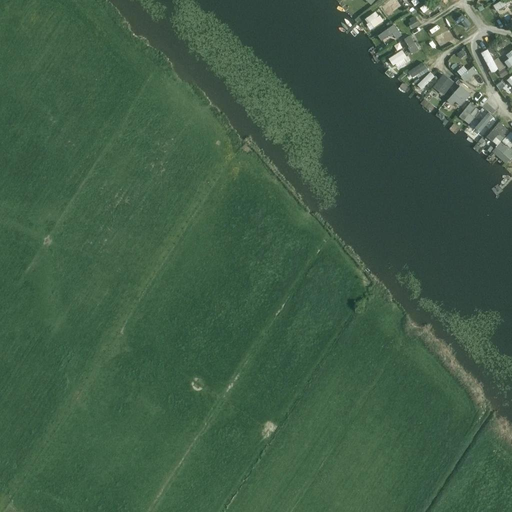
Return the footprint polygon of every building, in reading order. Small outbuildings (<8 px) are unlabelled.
[(389,0),(381,6),(389,16),(403,5),(398,0),(389,0)] [(497,11),(511,2),(509,0),(500,0),(493,5),(497,11)] [(466,28),(471,23),(462,14),(457,18),(466,28)] [(408,22),(412,29),(420,25),(416,18),(408,22)] [(397,39),(402,35),(394,23),(378,35),(381,40),(393,32),(397,39)] [(452,30),(440,34),(442,39),(453,35),(452,30)] [(404,40),(413,53),(419,49),(410,35),(404,40)] [(502,36),(497,43),(503,47),(508,41),(502,36)] [(436,38),(426,43),(432,54),(442,49),(436,38)] [(481,52),(491,73),(498,69),(501,77),(508,73),(500,56),(494,59),(488,48),(481,52)] [(511,49),(502,57),(510,67),(511,65),(511,49)] [(389,56),(392,65),(401,62),(402,65),(409,62),(405,50),(389,56)] [(423,62),(408,71),(413,80),(428,70),(423,62)] [(474,66),(468,70),(464,65),(457,71),(465,81),(478,71),(474,66)] [(417,84),(422,89),(435,76),(430,71),(417,84)] [(433,87),(444,95),(454,82),(443,73),(433,87)] [(452,105),(455,101),(461,106),(471,94),(460,85),(447,100),(452,105)] [(468,123),(480,110),(471,102),(459,115),(468,123)] [(486,120),(495,110),(487,102),(477,111),(486,120)] [(473,119),(470,128),(482,131),(484,122),(473,119)] [(511,150),(501,141),(510,130),(499,121),(481,143),(507,164),(511,157),(511,150)] [(503,140),(511,147),(511,146),(511,131),(503,140)]
